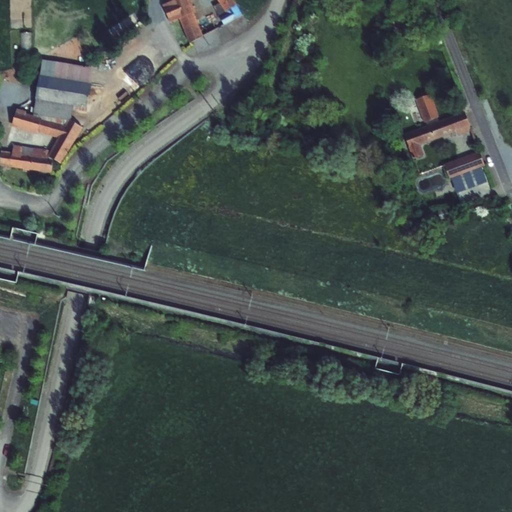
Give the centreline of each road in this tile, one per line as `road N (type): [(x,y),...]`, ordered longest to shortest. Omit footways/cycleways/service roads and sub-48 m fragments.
road 1 (residential): [(15,511),(34,489),(103,200),(118,174),(235,84),(278,0)]
road 2 (track): [(434,0),(503,173)]
